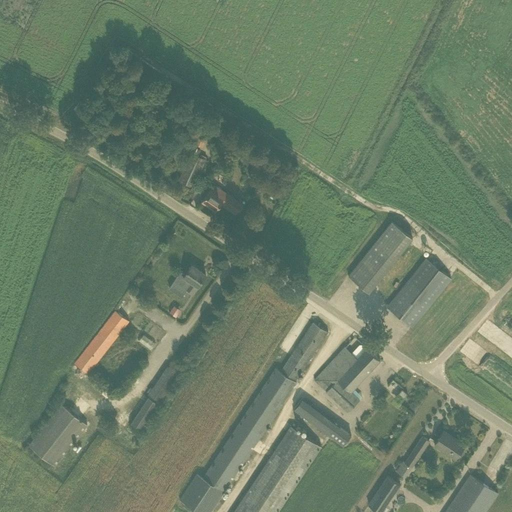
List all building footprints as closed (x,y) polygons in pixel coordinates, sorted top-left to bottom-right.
[(202,147),(205,140),(198,136),(195,143),(202,147)] [(194,146),(184,169),(179,180),(193,187),(206,159),(198,155),(201,149),(194,146)] [(230,209),(236,199),(237,199),(218,187),(213,183),(202,200),(216,209),(220,203),(230,209)] [(387,220),(345,275),(367,292),(408,236),(387,220)] [(413,326),(449,275),(422,256),(386,307),(413,326)] [(198,285),(206,273),(191,264),(185,273),(181,271),(174,280),(186,288),(193,293),(198,285)] [(115,309),(74,362),(88,373),(129,321),(115,309)] [(201,511),(217,511),(322,325),(310,319),(282,370),(270,364),(207,477),(195,471),(179,500),(201,511)] [(144,332),(138,340),(150,349),(156,342),(144,332)] [(380,359),(366,346),(357,357),(345,346),(314,379),(348,411),(360,399),(351,390),(380,359)] [(162,401),(178,370),(165,364),(149,394),(162,401)] [(408,393),(402,388),(399,392),(404,397),(408,393)] [(131,423),(144,430),(160,401),(147,394),(131,423)] [(88,424),(61,403),(28,444),(55,465),(88,424)] [(286,422),(233,511),(276,511),(318,441),(286,422)] [(351,434),(334,422),(327,432),(344,444),(351,434)] [(455,458),(465,444),(444,429),(434,444),(455,458)] [(429,440),(422,435),(405,462),(412,466),(429,440)] [(340,511),(366,474),(329,450),(288,511),(340,511)] [(387,506),(386,506),(401,483),(388,474),(369,503),(381,511),(385,511),(388,508),(386,507),(387,506)] [(484,511),(498,492),(471,474),(445,511),(484,511)]
